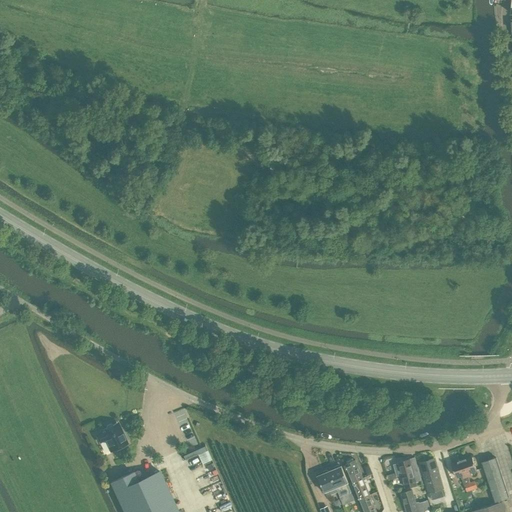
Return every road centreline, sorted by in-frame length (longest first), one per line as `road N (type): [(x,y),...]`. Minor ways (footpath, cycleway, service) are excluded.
road 1 (unclassified): [(507,376),(491,421),(455,442),(381,452),(340,448),(207,408),(18,299)]
road 2 (primary): [(445,377),(315,358),(240,335),(89,268),(0,212)]
road 3 (track): [(208,511),(161,408),(169,388)]
